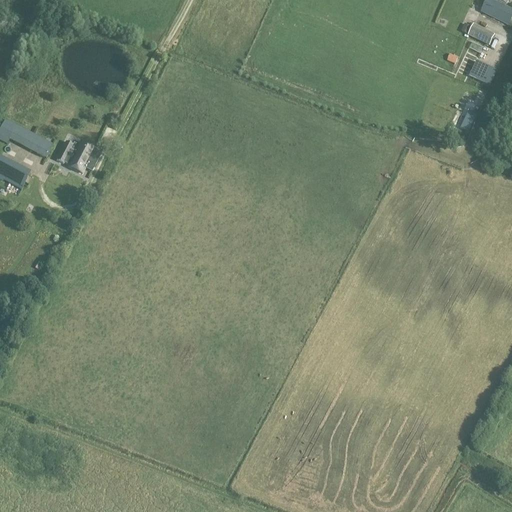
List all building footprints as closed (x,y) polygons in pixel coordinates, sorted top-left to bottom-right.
[(511,10),(490,0),(489,0),(483,14),(508,27),(511,19),(511,10)] [(495,36),(473,25),(467,37),(489,47),(495,36)] [(0,132),(0,140),(7,144),(9,140),(16,143),(23,130),(6,121),(0,132)] [(42,140),(38,147),(42,149),(39,155),(47,159),(54,146),(51,145),(42,140)] [(68,166),(68,167),(82,175),(85,169),(91,173),(101,155),(95,151),(81,143),(79,147),(74,145),(73,147),(66,143),(56,161),(64,165),(64,164),(68,166)] [(21,192),(25,184),(28,178),(30,174),(17,167),(8,185),(21,192)] [(42,246),(37,256),(44,260),(49,250),(42,246)]
